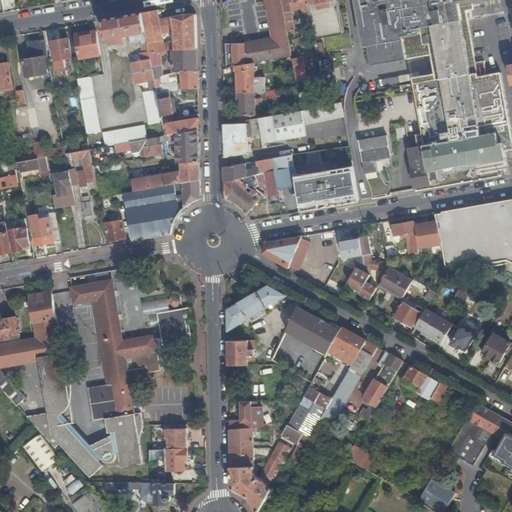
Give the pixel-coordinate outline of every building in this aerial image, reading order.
[(235,68),(239,67),(256,64),(293,57),(288,32),(282,0),(267,0),(274,38),(246,44),(226,44),(227,69),(235,67),(235,68)] [(310,35),(314,34),(308,5),(307,0),(282,0),(288,32),(295,31),(292,11),(302,9),(303,14),(306,13),(310,35)] [(372,65),(377,65),(376,60),(373,45),(364,0),(357,0),(365,46),(368,45),(372,65)] [(399,34),(392,0),(364,0),(373,45),(376,60),(377,65),(404,60),(399,34)] [(444,84),(473,80),(463,21),(463,20),(464,20),(462,11),(466,10),(480,7),(487,6),(487,2),(486,0),(392,0),(399,34),(423,29),(423,27),(432,25),(433,25),(434,25),(437,47),(443,78),(444,84)] [(143,13),(150,54),(166,51),(163,33),(175,30),(177,49),(198,49),(197,14),(186,15),(160,19),(159,10),(143,13)] [(155,80),(153,67),(150,54),(143,13),(103,20),(108,46),(124,43),(123,37),(128,36),(129,42),(142,40),(143,45),(142,45),(145,61),(133,63),(137,84),(150,81),(151,91),(144,93),(149,125),(163,123),(163,122),(158,93),(155,80)] [(399,34),(404,60),(410,58),(406,35),(423,32),(423,29),(399,34)] [(81,58),(102,54),(98,31),(77,35),(81,58)] [(343,34),(346,49),(354,48),(351,33),(343,34)] [(343,34),(325,38),(328,53),(346,49),(343,34)] [(69,39),(53,41),(56,60),(73,57),(69,39)] [(49,56),(46,41),(30,44),(33,59),(25,60),(28,77),(49,73),(46,56),(49,56)] [(177,49),(174,50),(175,72),(183,70),(198,70),(198,49),(177,49)] [(319,77),(310,55),(304,58),(313,79),(319,77)] [(293,59),(298,83),(308,81),(303,58),(293,59)] [(0,64),(0,91),(14,89),(9,63),(0,64)] [(239,67),(240,93),(256,93),(266,93),(266,78),(256,79),(256,64),(239,67)] [(161,65),(153,67),(155,80),(160,79),(164,75),(161,65)] [(183,70),(183,89),(199,89),(198,70),(183,70)] [(160,79),(155,80),(158,93),(170,91),(179,90),(178,82),(162,84),(161,81),(175,78),(174,73),(164,75),(160,79)] [(81,93),(88,135),(102,132),(92,77),(79,79),(81,92),(81,93)] [(415,90),(426,145),(410,148),(413,167),(411,167),(414,188),(433,185),(440,184),(437,170),(445,169),(448,170),(454,169),(457,167),(456,166),(470,164),(470,166),(482,163),(483,165),(508,160),(506,148),(509,148),(506,131),(482,135),(473,83),(473,80),(444,84),(443,78),(414,83),(415,90)] [(497,79),(473,83),(482,135),(506,131),(497,79)] [(17,90),(19,102),(26,100),(24,89),(17,90)] [(170,91),(158,93),(163,122),(166,121),(165,116),(175,115),(170,91)] [(256,93),(240,93),(240,115),(257,115),(256,93)] [(303,111),(262,118),(267,143),(308,135),(306,125),(346,116),(343,103),(324,106),(303,111)] [(166,121),(163,122),(163,123),(165,136),(171,135),(200,129),(199,118),(166,124),(166,121)] [(226,143),(226,158),(248,157),(249,151),(249,124),(225,124),(226,143)] [(130,142),(147,139),(144,126),(103,133),(106,147),(130,142)] [(200,129),(171,135),(172,141),(179,140),(179,145),(173,145),(173,152),(179,152),(180,162),(201,161),(200,129)] [(360,141),(366,174),(381,171),(379,161),(393,158),(389,136),(360,141)] [(150,147),(149,139),(147,139),(130,142),(132,150),(143,148),(144,157),(148,156),(148,157),(164,154),(162,145),(150,147)] [(45,141),(34,143),(35,150),(37,159),(39,158),(47,157),(46,150),(45,141)] [(47,157),(62,154),(61,147),(46,150),(47,157)] [(93,166),(91,149),(83,151),(68,153),(69,156),(71,155),(72,160),(80,159),(84,158),(84,160),(85,167),(93,166)] [(21,161),(37,159),(35,150),(20,153),(21,161)] [(276,171),(294,167),(294,165),(293,154),(259,161),(260,166),(254,167),(254,169),(247,170),(246,164),(227,167),(227,182),(256,175),(276,171)] [(20,162),(19,162),(20,171),(41,168),(39,158),(37,159),(21,161),(20,162)] [(395,168),(393,158),(379,161),(381,171),(395,168)] [(201,161),(180,162),(183,162),(183,171),(134,180),(136,191),(182,183),(185,182),(201,179),(201,161)] [(279,190),(298,186),(294,167),(276,171),(279,190)] [(297,177),(303,212),(361,201),(355,167),(297,177)] [(65,172),(55,174),(59,196),(69,194),(67,186),(72,185),(70,171),(69,171),(69,169),(65,169),(65,172)] [(279,195),(276,171),(256,175),(227,182),(228,199),(233,201),(241,206),(243,208),(249,214),(263,197),(255,190),(260,186),(268,184),(271,197),(279,195)] [(0,177),(0,188),(19,185),(17,174),(0,177)] [(182,183),(136,191),(125,193),(132,241),(172,233),(173,230),(174,227),(175,223),(177,220),(179,217),(181,213),(183,210),(178,198),(185,197),(185,208),(188,205),(191,203),(194,201),(199,199),(202,198),(201,179),(185,182),(185,194),(178,195),(177,188),(183,187),(182,183)] [(511,199),(474,206),(486,266),(487,264),(511,219),(511,199)] [(91,200),(83,201),(85,215),(94,214),(91,200)] [(445,213),(437,214),(440,229),(442,242),(448,271),(471,280),(477,282),(486,266),(474,206),(473,207),(444,212),(445,213)] [(30,216),(35,246),(55,242),(51,219),(41,220),(40,215),(30,216)] [(511,219),(487,264),(511,278),(511,219)] [(106,223),(109,241),(126,237),(123,220),(106,223)] [(408,236),(411,256),(420,254),(419,247),(415,221),(394,225),(395,235),(401,234),(402,237),(408,236)] [(7,222),(0,223),(0,250),(1,250),(2,254),(12,252),(7,222)] [(28,228),(11,230),(15,251),(25,250),(25,247),(31,246),(28,228)] [(424,246),(428,245),(431,245),(433,244),(434,247),(436,246),(436,243),(442,242),(440,229),(421,234),(424,246)] [(264,253),(290,268),(291,266),(296,254),(303,236),(267,242),(264,253)] [(369,236),(360,237),(361,238),(365,259),(365,265),(373,264),(372,260),(371,254),(372,253),(369,236)] [(365,259),(361,238),(342,242),(344,259),(355,257),(358,256),(358,259),(359,260),(361,261),(365,259)] [(387,247),(389,260),(399,259),(398,248),(395,248),(394,245),(387,247)] [(419,247),(420,254),(430,252),(428,245),(424,246),(419,247)] [(296,254),(291,266),(296,268),(301,256),(296,254)] [(340,262),(339,257),(334,257),(330,265),(332,266),(331,269),(335,271),(340,262)] [(358,267),(349,283),(354,285),(353,286),(362,291),(360,293),(372,299),(380,284),(380,283),(370,277),(371,275),(372,269),(373,264),(365,265),(365,259),(361,261),(362,269),(358,267)] [(380,283),(380,284),(404,298),(414,281),(389,267),(387,272),(380,283)] [(320,268),(313,280),(325,288),(332,275),(320,268)] [(110,426),(138,425),(132,390),(154,387),(152,377),(162,375),(161,370),(158,353),(189,348),(187,338),(187,337),(193,336),(192,336),(189,316),(184,317),(153,322),(155,336),(124,341),(113,281),(73,287),(73,291),(75,304),(94,301),(108,385),(89,388),(95,420),(108,418),(110,426)] [(229,309),(229,331),(287,295),(269,285),(229,309)] [(456,295),(466,302),(471,295),(461,288),(456,295)] [(436,292),(432,289),(428,296),(432,299),(436,292)] [(27,415),(39,429),(72,427),(66,421),(67,421),(68,420),(69,419),(70,418),(71,417),(72,416),(74,414),(74,413),(75,411),(75,410),(76,408),(76,406),(76,404),(76,403),(76,401),(76,399),(68,353),(63,354),(53,295),(53,291),(30,295),(38,338),(26,340),(0,344),(0,368),(37,361),(35,353),(40,352),(50,412),(27,415)] [(405,301),(396,316),(414,326),(423,310),(420,308),(419,310),(405,301)] [(299,305),(289,327),(330,351),(334,344),(342,330),(299,305)] [(427,308),(416,327),(424,330),(423,333),(430,337),(431,335),(444,342),(454,323),(427,308)] [(17,317),(6,320),(6,322),(0,323),(0,337),(3,337),(4,340),(10,339),(10,335),(20,333),(17,317)] [(462,325),(451,343),(460,348),(462,345),(468,349),(477,334),(462,325)] [(368,340),(344,327),(342,330),(334,344),(341,348),(339,351),(342,352),(340,356),(354,364),(368,340)] [(262,328),(255,332),(262,343),(269,338),(262,328)] [(492,359),(505,336),(502,334),(500,336),(495,333),(483,354),(492,359)] [(507,337),(505,336),(492,359),(500,363),(506,352),(508,354),(510,351),(507,350),(511,343),(506,340),(507,337)] [(229,340),(230,366),(250,365),(250,361),(256,361),(255,344),(249,344),(250,340),(229,340)] [(379,347),(368,340),(354,364),(344,381),(334,399),(345,405),(379,347)] [(366,408),(362,415),(370,420),(378,406),(405,361),(388,352),(381,365),(384,367),(365,399),(366,399),(364,402),(371,406),(369,410),(366,408)] [(324,362),(321,368),(331,374),(335,368),(324,362)] [(442,403),(451,387),(413,366),(405,381),(417,389),(420,390),(420,389),(433,397),(432,398),(442,403)] [(321,368),(313,382),(300,406),(289,425),(304,433),(311,438),(323,418),(334,399),(344,381),(331,374),(321,368)] [(416,425),(432,398),(433,397),(420,389),(420,390),(417,389),(401,416),(416,425)] [(345,405),(334,399),(323,418),(334,424),(345,405)] [(258,427),(263,427),(262,408),(258,408),(258,401),(242,402),(242,421),(231,421),(231,430),(258,427)] [(503,417),(478,403),(450,450),(474,465),(493,433),(503,417)] [(378,406),(370,420),(366,427),(373,432),(386,411),(378,406)] [(511,429),(511,421),(503,417),(493,433),(504,440),(508,432),(510,433),(511,429)] [(120,451),(143,450),(138,425),(110,426),(111,434),(117,432),(120,451)] [(304,433),(289,425),(284,434),(299,443),(304,433)] [(72,427),(39,429),(58,450),(63,446),(69,452),(93,452),(72,427)] [(258,432),(258,427),(231,430),(231,449),(255,448),(255,432),(258,432)] [(170,449),(189,449),(188,428),(167,428),(167,438),(169,438),(169,445),(167,446),(167,449),(170,449)] [(508,432),(504,440),(493,458),(504,464),(503,466),(511,471),(509,474),(511,476),(511,433),(510,433),(508,432)] [(330,448),(311,438),(304,433),(299,443),(297,446),(295,450),(291,458),(300,463),(310,446),(319,451),(320,449),(324,452),(324,454),(323,453),(322,455),(321,455),(317,461),(321,464),(330,448)] [(29,439),(21,447),(28,456),(37,450),(29,439)] [(281,441),(267,465),(276,470),(282,473),(291,458),(295,450),(281,441)] [(357,464),(384,479),(391,466),(355,445),(347,458),(357,464)] [(255,466),(255,448),(231,449),(232,467),(255,466)] [(189,459),(189,449),(170,449),(170,470),(186,470),(186,459),(189,459)] [(145,464),(143,450),(120,451),(123,468),(145,464)] [(108,468),(93,452),(69,452),(95,480),(108,468)] [(504,464),(493,458),(492,460),(503,466),(504,464)] [(255,466),(232,467),(232,489),(237,491),(242,493),(245,496),(249,499),(252,503),(255,506),(257,511),(259,511),(273,488),(268,484),(276,470),(267,465),(260,478),(255,475),(255,466)] [(72,474),(64,481),(70,487),(77,480),(72,474)] [(453,488),(434,477),(420,500),(441,511),(444,511),(453,499),(448,496),(453,488)] [(81,480),(69,488),(73,494),(85,486),(81,480)] [(87,482),(89,485),(92,488),(142,489),(142,488),(157,488),(157,496),(157,499),(157,505),(166,505),(166,500),(165,499),(165,498),(165,496),(166,495),(167,493),(168,493),(170,493),(171,494),(172,495),(176,495),(176,483),(150,483),(87,482)] [(110,511),(92,488),(89,485),(81,491),(70,500),(74,504),(79,511),(110,511)] [(448,496),(453,499),(458,491),(453,488),(448,496)] [(173,496),(172,495),(171,494),(170,493),(168,493),(167,493),(166,495),(165,496),(165,498),(165,499),(166,500),(167,501),(168,501),(170,501),(172,500),(173,498),(173,496)] [(270,495),(261,510),(264,511),(269,511),(277,499),(270,495)]
